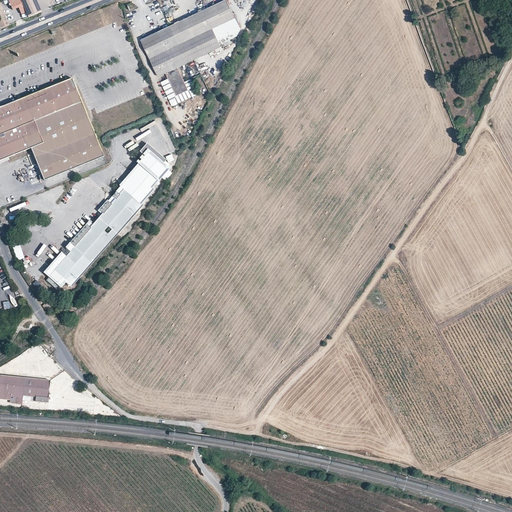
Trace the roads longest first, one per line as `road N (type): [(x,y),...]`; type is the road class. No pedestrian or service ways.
road 1 (track): [(511,58),(462,157),(344,325),(254,433)]
road 2 (track): [(195,426),(393,463),(511,499)]
road 3 (track): [(391,256),(493,431),(511,428)]
road 4 (unclassified): [(222,511),(224,497),(195,454),(195,426),(132,417),(87,382)]
road 5 (unclassified): [(0,237),(15,277),(87,382)]
